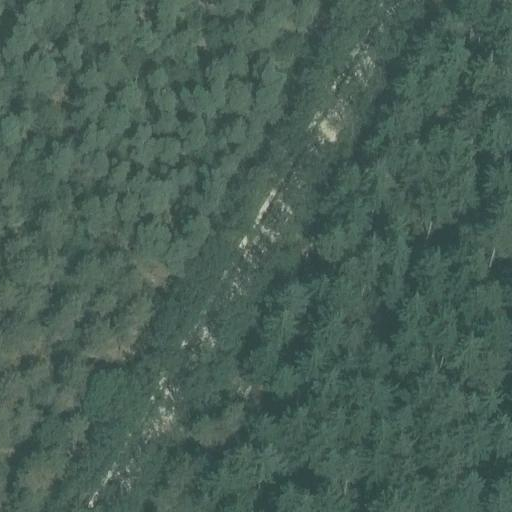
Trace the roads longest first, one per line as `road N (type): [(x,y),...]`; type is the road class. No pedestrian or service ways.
road 1 (track): [(404,0),(199,346)]
road 2 (track): [(199,346),(103,511)]
